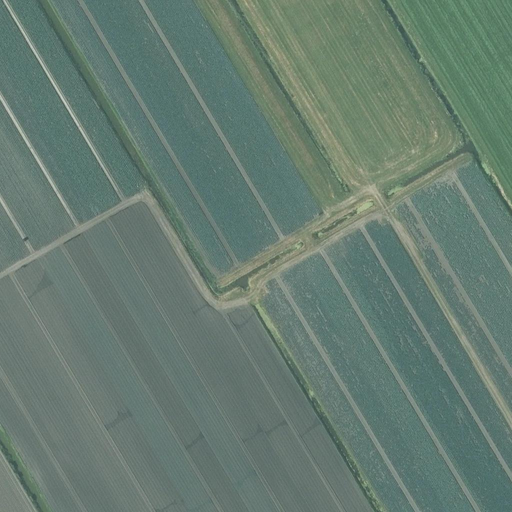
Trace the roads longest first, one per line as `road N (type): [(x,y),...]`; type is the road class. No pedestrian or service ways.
road 1 (track): [(373,188),(394,228),(372,226),(330,254),(315,249),(303,230),(312,196),(195,0)]
road 2 (track): [(394,228),(511,424)]
